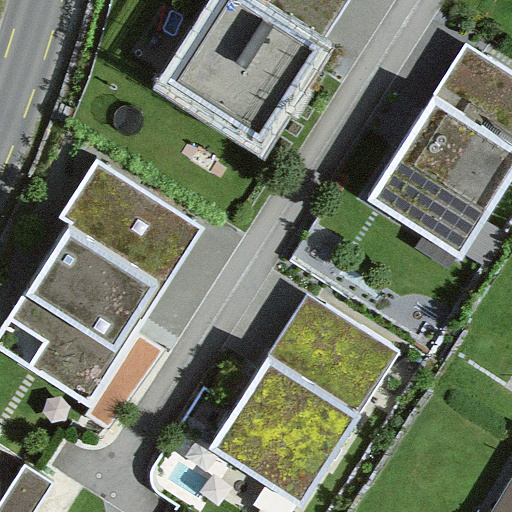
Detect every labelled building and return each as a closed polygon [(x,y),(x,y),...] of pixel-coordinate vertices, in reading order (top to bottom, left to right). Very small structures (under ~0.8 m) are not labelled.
[(352,0),(228,0),(179,75),(265,132),(352,0)] [(511,192),(511,142),(431,91),(366,194),(470,259),(511,192)] [(200,232),(101,169),(0,327),(0,340),(93,400),(200,232)] [(397,351),(307,293),(204,451),(294,509),(397,351)] [(27,460),(0,506),(0,511),(65,511),(79,489),(27,460)] [(511,511),(511,498),(503,511),(511,511)]
